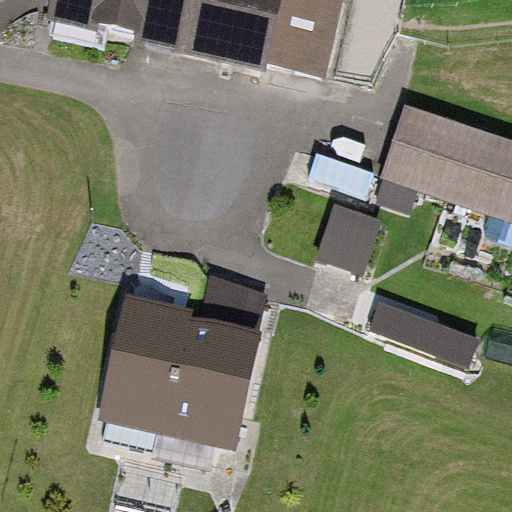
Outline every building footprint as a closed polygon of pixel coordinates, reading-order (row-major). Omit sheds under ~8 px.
[(325,91),(347,0),(71,0),(65,26),(325,91)] [(511,231),(511,151),(413,117),(387,188),(511,231)] [(389,227),(346,206),(319,264),(362,284),(389,227)] [(275,313),(139,281),(104,426),(241,458),(275,313)] [(483,341),(409,316),(393,363),(467,388),(483,341)]
